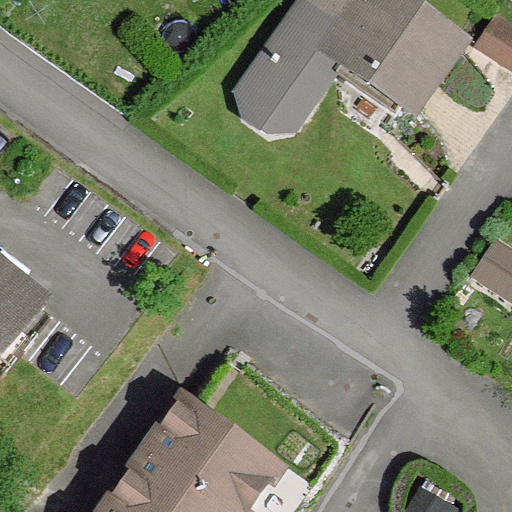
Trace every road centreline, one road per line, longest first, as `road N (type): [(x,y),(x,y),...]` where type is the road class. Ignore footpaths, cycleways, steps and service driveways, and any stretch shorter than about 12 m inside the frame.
road 1 (residential): [(0,86),(511,443)]
road 2 (unknown): [(368,343),(511,140)]
